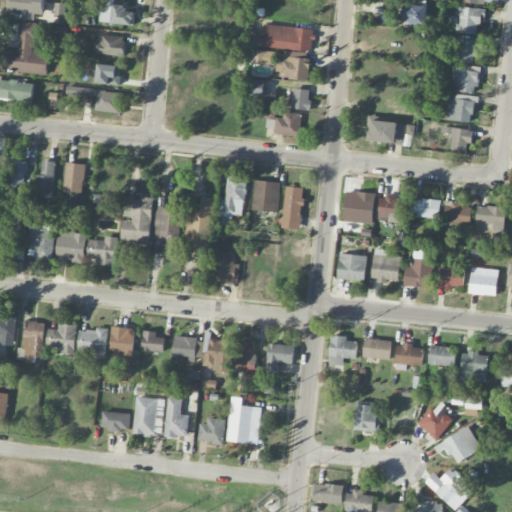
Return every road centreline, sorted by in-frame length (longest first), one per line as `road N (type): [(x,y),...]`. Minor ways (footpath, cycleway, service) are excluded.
road 1 (residential): [(347,0),(295,511)]
road 2 (residential): [(497,179),(0,125)]
road 3 (residential): [(316,320),(0,286)]
road 4 (residential): [(0,448),(299,482)]
road 5 (residential): [(511,326),(318,306)]
road 6 (residential): [(165,0),(150,142)]
road 7 (residential): [(511,38),(497,179)]
